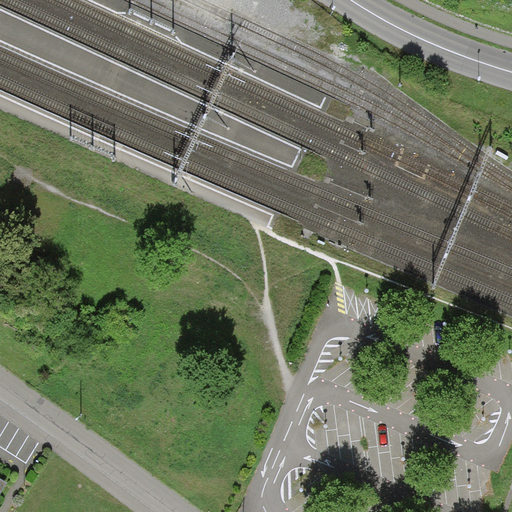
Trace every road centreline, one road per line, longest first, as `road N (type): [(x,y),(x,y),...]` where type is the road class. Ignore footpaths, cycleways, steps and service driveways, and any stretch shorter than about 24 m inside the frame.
road 1 (residential): [(0,383),(177,511)]
road 2 (secondary): [(511,71),(418,36),(353,0)]
